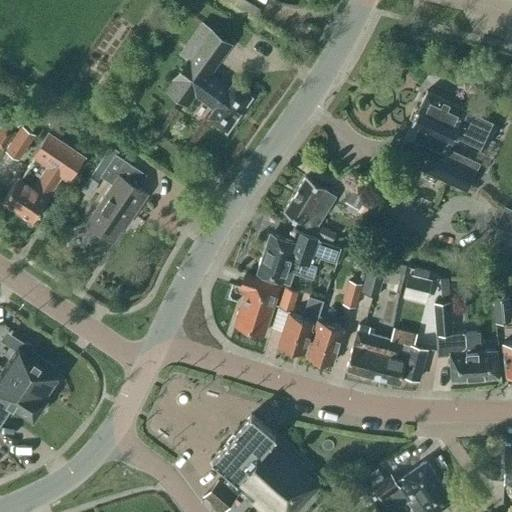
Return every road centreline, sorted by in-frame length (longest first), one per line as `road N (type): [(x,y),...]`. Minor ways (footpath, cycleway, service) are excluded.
road 1 (secondary): [(159,339),(363,0)]
road 2 (unclassified): [(511,415),(363,407),(159,339)]
road 3 (unclassified): [(144,367),(0,270)]
road 4 (secondary): [(0,510),(62,481),(106,438)]
